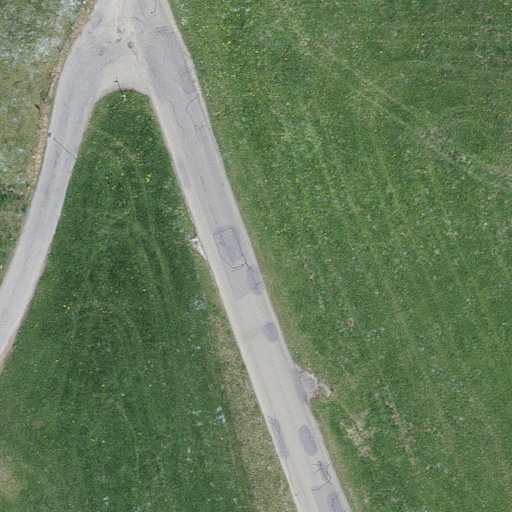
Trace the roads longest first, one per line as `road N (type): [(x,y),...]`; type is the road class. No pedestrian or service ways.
road 1 (unclassified): [(144,0),(328,511)]
road 2 (track): [(0,334),(67,150),(89,62),(104,30),(144,1)]
